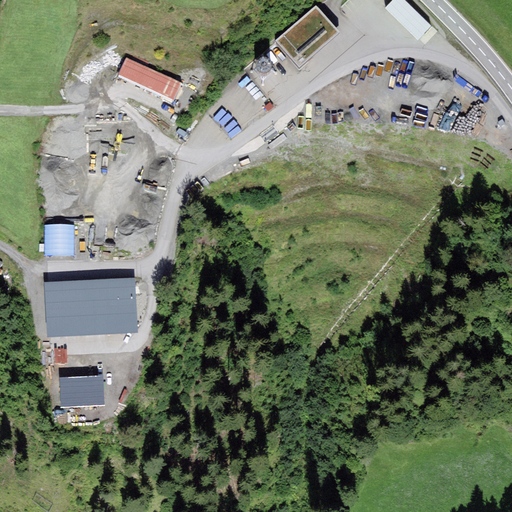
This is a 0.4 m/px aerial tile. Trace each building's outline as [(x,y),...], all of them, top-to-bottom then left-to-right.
[(403,0),(392,0),(384,9),(418,41),(431,27),(403,0)] [(275,42),(299,69),(339,33),(316,6),(275,42)] [(181,83),(126,57),(118,75),(173,100),(181,83)] [(260,75),(262,76),(264,77),(266,76),(268,75),(269,74),(270,72),(270,70),(269,68),(268,66),(266,65),(264,65),(262,65),(261,66),(259,67),(258,68),(258,70),(258,72),(259,74),(260,75)] [(46,254),(75,254),(75,223),(46,223),(46,254)] [(134,279),(43,282),(46,336),(137,333),(134,279)] [(103,376),(59,378),(61,408),(104,406),(103,376)]
